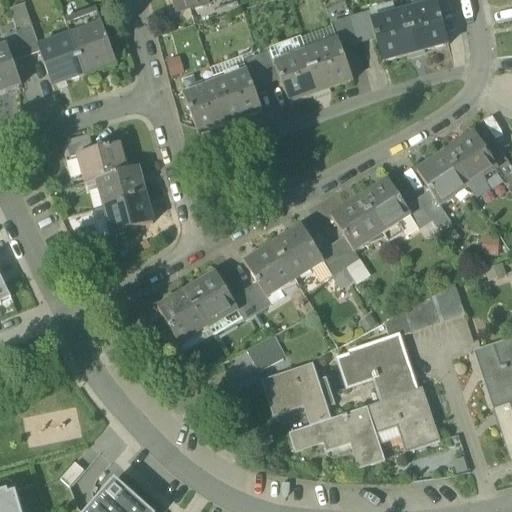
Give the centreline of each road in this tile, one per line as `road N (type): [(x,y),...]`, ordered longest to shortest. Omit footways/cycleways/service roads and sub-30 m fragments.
road 1 (residential): [(470,0),(482,67),(474,92),(437,125),(194,247)]
road 2 (residential): [(262,511),(228,501),(131,423),(68,312)]
road 3 (residential): [(492,511),(439,343)]
road 4 (residential): [(157,96),(0,139)]
road 5 (residential): [(157,96),(194,247)]
road 6 (residential): [(68,312),(0,178)]
road 7 (residential): [(194,247),(68,312)]
